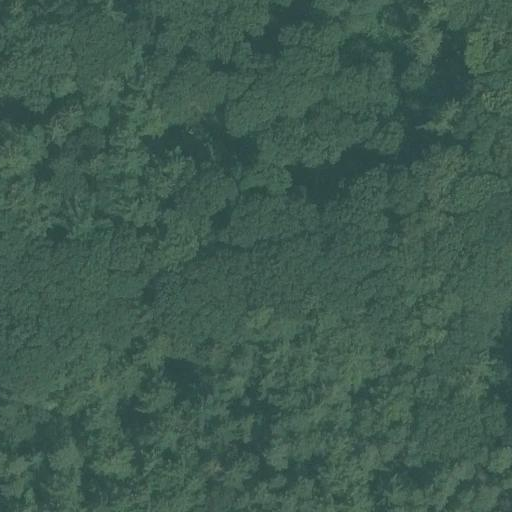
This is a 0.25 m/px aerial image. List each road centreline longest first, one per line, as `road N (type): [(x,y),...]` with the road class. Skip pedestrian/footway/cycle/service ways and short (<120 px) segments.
road 1 (track): [(0,325),(511,210)]
road 2 (track): [(245,0),(190,47),(0,87)]
